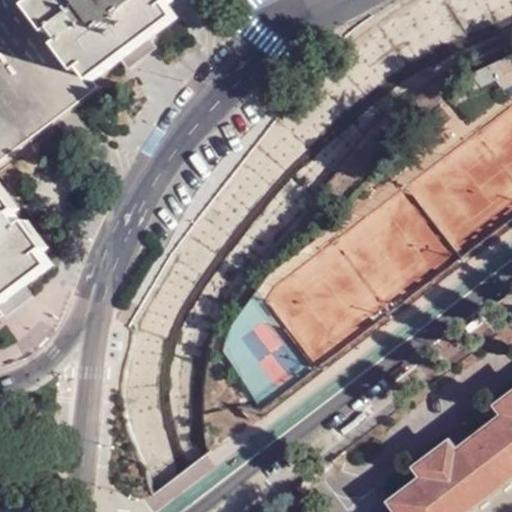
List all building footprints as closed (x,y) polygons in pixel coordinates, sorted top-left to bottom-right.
[(0,0),(0,157),(93,88),(86,79),(25,0),(0,0)] [(155,0),(25,0),(86,79),(115,58),(123,68),(152,46),(144,36),(169,17),(155,0)] [(511,54),(475,73),(451,92),(461,100),(475,89),(496,77),(502,87),(511,81),(511,54)] [(511,110),(468,126),(511,130),(511,143),(493,141),(452,155),(453,155),(476,148),(489,149),(501,145),(509,167),(511,167),(511,184),(495,191),(494,200),(511,202),(511,110)] [(0,197),(0,301),(23,284),(50,264),(0,197)] [(431,255),(446,256),(445,260),(460,261),(461,223),(354,220),(353,240),(386,241),(385,245),(370,245),(369,277),(390,278),(389,297),(413,298),(414,277),(430,277),(431,255)] [(285,382),(309,364),(291,340),(267,358),(285,382)] [(511,391),(496,404),(492,399),(462,421),(474,436),(455,451),(447,441),(415,466),(421,476),(389,501),(394,508),(397,511),(462,511),(468,507),(511,473),(511,391)] [(421,476),(415,466),(381,491),(389,501),(421,476)]
